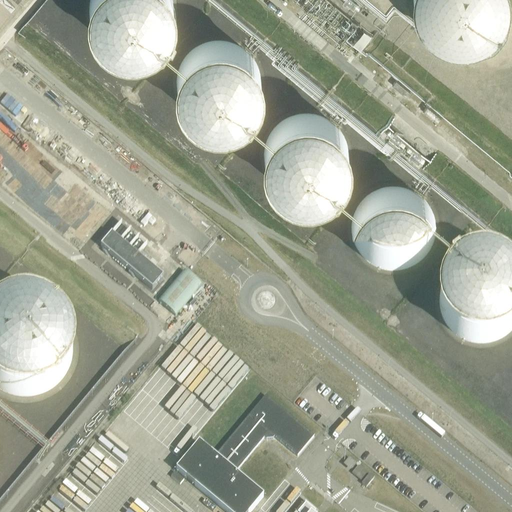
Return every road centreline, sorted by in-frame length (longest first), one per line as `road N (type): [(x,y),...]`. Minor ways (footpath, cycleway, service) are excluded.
road 1 (unclassified): [(511,501),(307,331)]
road 2 (unclassified): [(307,331),(269,280),(252,284),(245,301),(259,319),(289,325)]
road 3 (unknown): [(103,511),(149,462),(210,511)]
